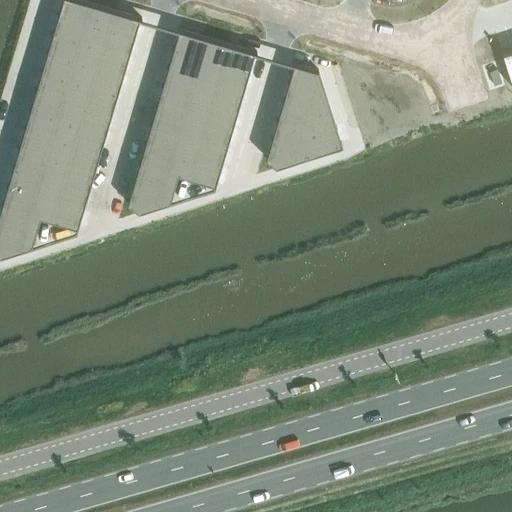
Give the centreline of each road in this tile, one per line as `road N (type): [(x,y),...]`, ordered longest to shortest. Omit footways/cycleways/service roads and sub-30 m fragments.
road 1 (unclassified): [(511,320),(0,468)]
road 2 (primary): [(511,373),(28,511)]
road 3 (primary): [(177,511),(511,416)]
road 4 (unclassified): [(467,0),(445,26),(387,40),(248,0)]
